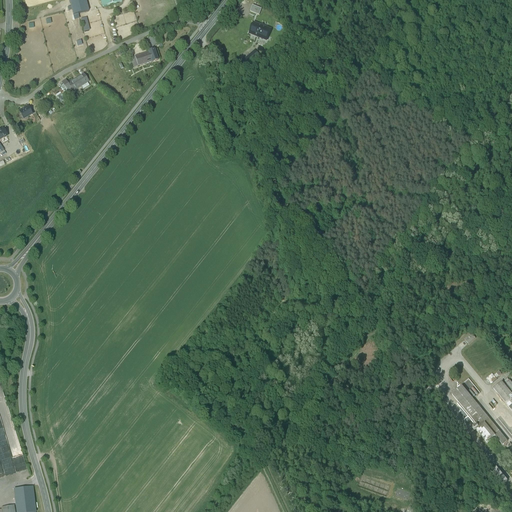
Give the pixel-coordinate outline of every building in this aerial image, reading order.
[(262,10),(253,6),(250,12),(259,16),(262,10)] [(267,41),(271,31),(254,24),(250,34),(267,41)] [(150,39),(153,46),(158,44),(155,37),(150,39)] [(154,50),(148,52),(148,53),(145,54),(148,64),(151,62),(151,63),(157,61),(154,50)] [(255,51),(251,55),(255,59),(260,56),(255,51)] [(250,54),(242,61),(246,66),(255,59),(251,55),(250,54)] [(144,65),(141,55),(134,58),(137,65),(138,67),(144,65)] [(255,59),(246,66),(248,68),(251,65),(255,68),(259,64),(255,59)] [(84,75),(69,84),(74,91),(81,87),(83,90),(89,86),(87,83),(89,82),(84,75)] [(64,93),(57,98),(61,103),(75,94),(71,89),(68,91),(64,93)] [(228,153),(209,104),(196,109),(216,158),(228,153)] [(28,107),(18,112),(19,113),(20,112),(24,119),(23,119),(23,120),(32,114),(28,107)] [(472,335),(465,341),(468,345),(475,339),(472,335)] [(511,384),(509,381),(506,384),(507,385),(505,387),(501,382),(493,389),(511,412),(511,384)] [(490,421),(462,387),(452,395),(477,426),(475,427),(472,429),(475,432),(477,430),(477,429),(478,428),(479,429),(490,421)] [(500,433),(490,421),(479,429),(476,432),(487,444),(495,438),(500,433)] [(500,433),(495,438),(502,447),(507,442),(500,433)] [(507,482),(496,468),(491,472),(502,486),(507,482)] [(14,490),(16,511),(31,511),(35,511),(32,488),(14,490)]
